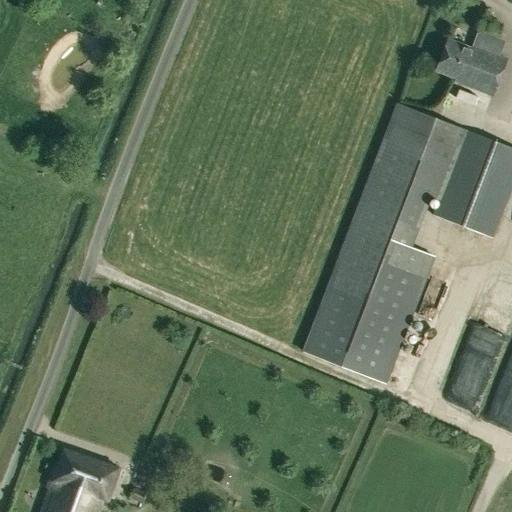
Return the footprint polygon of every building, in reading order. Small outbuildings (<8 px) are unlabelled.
[(454,81),(491,95),(505,60),(471,47),(470,49),(447,40),(435,70),(455,78),(454,81)] [(388,301),(427,196),(436,200),(430,215),(493,239),(511,188),(511,148),(398,106),(333,280),(388,301)] [(511,291),(511,259),(500,286),(511,291)] [(481,401),(505,348),(483,338),(459,391),(481,401)] [(511,373),(502,407),(511,410),(511,373)] [(39,511),(98,511),(103,500),(106,501),(117,468),(63,449),(52,482),(50,481),(39,511)] [(129,499),(142,504),(146,493),(133,488),(129,499)] [(201,490),(196,506),(213,511),(219,511),(224,498),(201,490)]
